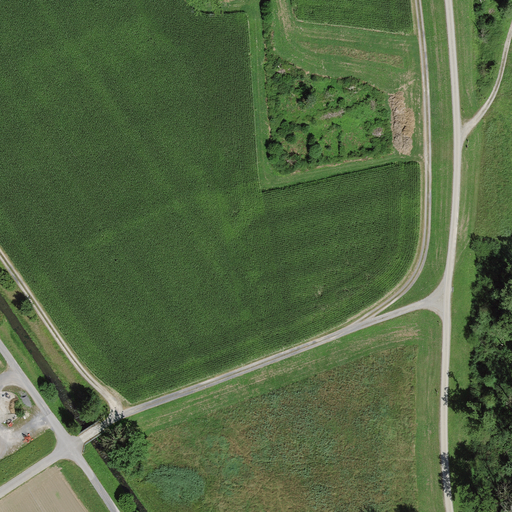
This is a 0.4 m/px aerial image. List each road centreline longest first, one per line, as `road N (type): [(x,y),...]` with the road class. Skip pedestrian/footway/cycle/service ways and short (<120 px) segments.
road 1 (track): [(452,0),(457,138),(444,435),(450,511)]
road 2 (track): [(355,327),(408,285),(425,248),(429,114),(418,0)]
road 3 (track): [(117,414),(446,300)]
road 4 (track): [(117,414),(0,256)]
road 5 (track): [(457,138),(493,95),(511,29)]
road 6 (track): [(0,346),(70,445)]
